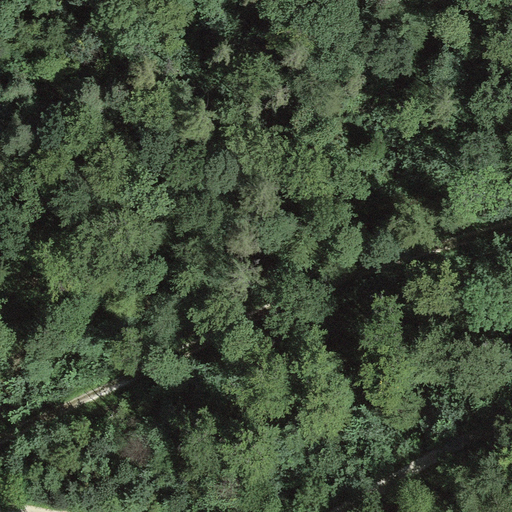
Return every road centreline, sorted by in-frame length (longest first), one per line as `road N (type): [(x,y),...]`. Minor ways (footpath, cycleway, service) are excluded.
road 1 (track): [(511,227),(350,271),(0,448)]
road 2 (track): [(337,511),(511,416)]
